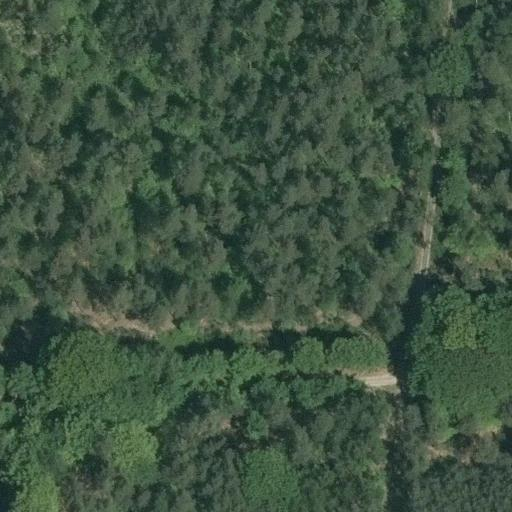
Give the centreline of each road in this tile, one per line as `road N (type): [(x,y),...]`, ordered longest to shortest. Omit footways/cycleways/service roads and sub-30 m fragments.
road 1 (track): [(0,408),(401,375),(449,0)]
road 2 (track): [(384,511),(401,375),(511,367)]
